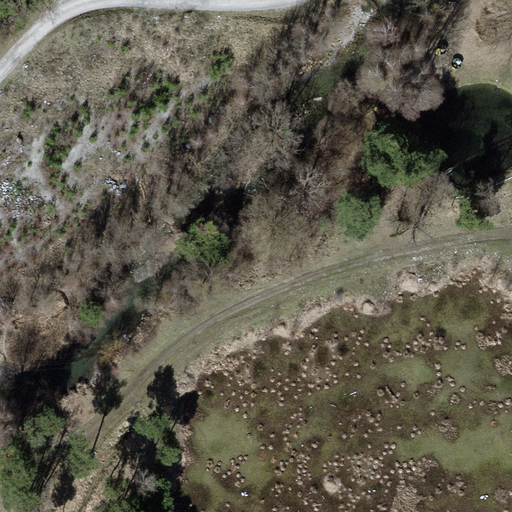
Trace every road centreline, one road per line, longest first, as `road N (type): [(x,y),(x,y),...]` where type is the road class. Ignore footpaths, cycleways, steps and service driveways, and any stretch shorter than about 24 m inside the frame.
road 1 (track): [(0,465),(103,417),(218,317),(312,277),(430,243),(511,233)]
road 2 (track): [(0,71),(43,26),(105,0)]
